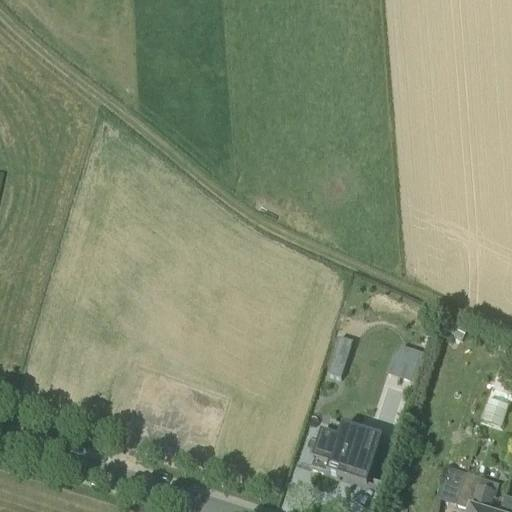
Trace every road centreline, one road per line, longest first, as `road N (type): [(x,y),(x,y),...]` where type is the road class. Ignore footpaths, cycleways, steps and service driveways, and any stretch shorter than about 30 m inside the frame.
road 1 (track): [(0,20),(247,216),(432,298)]
road 2 (unclassified): [(239,511),(0,435)]
